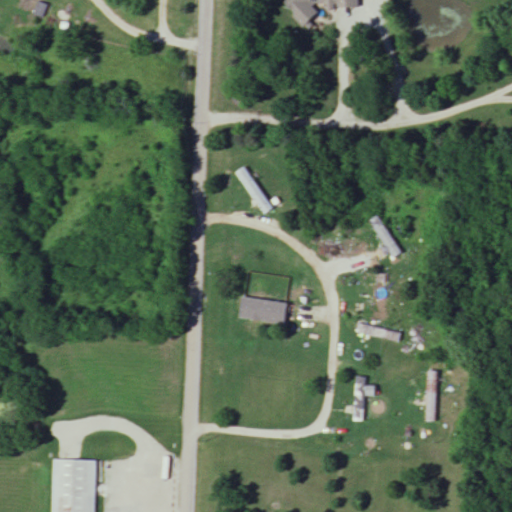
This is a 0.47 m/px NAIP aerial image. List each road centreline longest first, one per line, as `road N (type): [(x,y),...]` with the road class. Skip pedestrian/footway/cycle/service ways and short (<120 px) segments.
road 1 (residential): [(186,511),(204,0)]
road 2 (residential): [(190,432),(312,431),(324,415),(333,361),(334,293),(316,259),(243,221),(196,218)]
road 3 (residential): [(511,88),(397,128),(200,118)]
